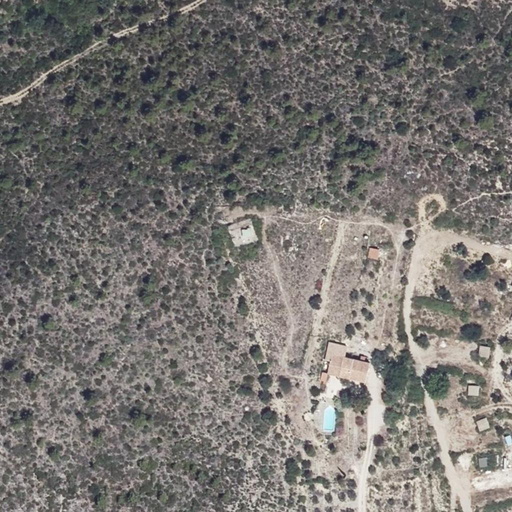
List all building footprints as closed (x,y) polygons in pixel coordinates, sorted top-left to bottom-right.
[(378,258),(379,248),(369,246),(368,257),(378,258)] [(374,348),(331,341),(327,373),(370,383),(374,348)] [(491,355),(491,344),(479,344),(479,354),(491,355)] [(469,384),(468,394),(478,395),(480,385),(469,384)] [(480,430),(491,426),(487,416),(476,420),(480,430)] [(490,455),(478,457),(480,466),(492,464),(490,455)]
